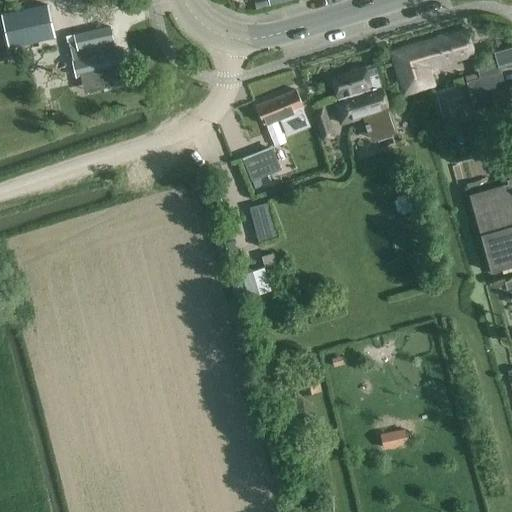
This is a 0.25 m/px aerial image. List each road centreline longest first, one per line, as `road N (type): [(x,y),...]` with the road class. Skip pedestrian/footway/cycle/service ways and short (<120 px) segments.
road 1 (unclassified): [(0,192),(201,123),(228,82),(238,40)]
road 2 (tertiary): [(238,40),(390,0)]
